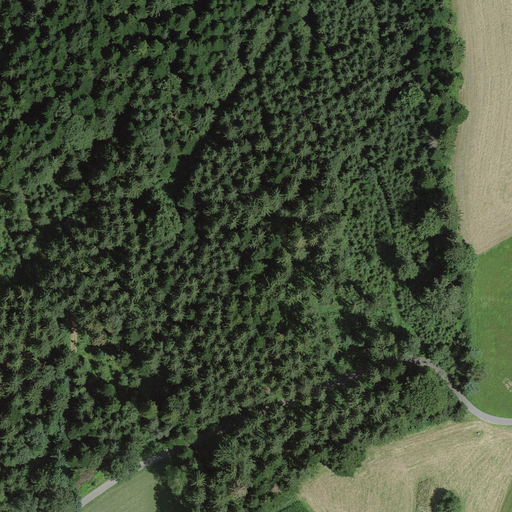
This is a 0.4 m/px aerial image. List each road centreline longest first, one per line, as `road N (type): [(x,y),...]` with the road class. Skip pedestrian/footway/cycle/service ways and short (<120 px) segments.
road 1 (unclassified): [(511,421),(475,411),(429,363),(399,360),(147,462),(68,511)]
road 2 (track): [(128,0),(75,122),(0,179)]
